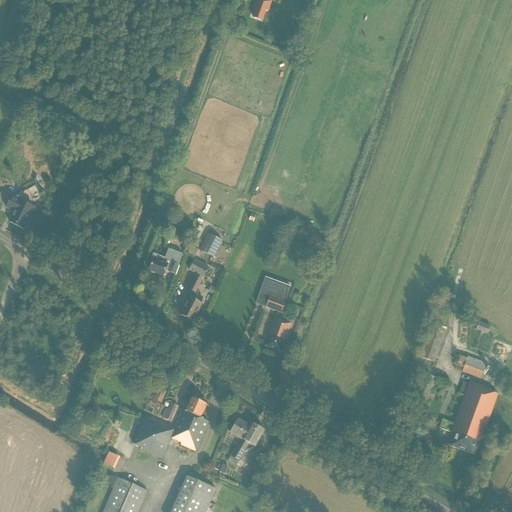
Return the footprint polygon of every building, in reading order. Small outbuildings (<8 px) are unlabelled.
[(268,11),(271,2),(266,0),(256,0),(252,14),(254,15),(253,18),(261,21),(265,11),(268,11)] [(303,25),(297,23),(288,52),(293,54),(303,25)] [(22,123),(26,116),(20,112),(15,119),(22,123)] [(23,229),(33,207),(11,197),(6,208),(15,212),(10,223),(23,229)] [(214,258),(222,241),(208,234),(200,251),(214,258)] [(307,243),(316,251),(323,243),(314,235),(307,243)] [(194,257),(198,250),(191,246),(188,254),(194,257)] [(175,275),(183,254),(168,249),(165,258),(153,254),(150,260),(153,261),(149,271),(151,271),(150,273),(154,274),(155,273),(163,276),(165,271),(175,275)] [(203,278),(208,268),(194,260),(189,270),(203,278)] [(195,298),(198,294),(195,293),(202,280),(195,277),(188,289),(193,292),(191,296),(190,296),(180,315),(193,321),(203,300),(201,299),(200,301),(195,298)] [(281,313),(291,288),(265,278),(256,303),(281,313)] [(433,324),(444,328),(449,316),(437,312),(433,324)] [(280,351),(290,324),(275,318),(269,335),(270,335),(266,346),(280,351)] [(488,334),(490,326),(479,322),(476,329),(488,334)] [(446,329),(444,328),(433,324),(421,358),(434,362),(446,329)] [(467,359),(461,356),(457,366),(463,369),(462,372),(481,379),(486,364),(467,357),(467,359)] [(423,414),(436,378),(424,374),(411,409),(423,414)] [(469,384),(463,382),(462,385),(460,384),(457,391),(465,395),(453,430),(451,433),(453,433),(448,446),(474,455),(478,443),(480,443),(497,395),(490,392),(490,390),(470,382),(469,384)] [(166,392),(158,389),(153,401),(161,404),(166,392)] [(201,418),(206,405),(191,398),(185,411),(182,410),(174,430),(145,417),(133,444),(140,448),(140,449),(161,459),(170,439),(181,443),(180,445),(195,452),(208,422),(201,418)] [(171,422),(178,407),(171,404),(169,410),(165,408),(161,417),(171,422)] [(249,426),(238,420),(230,433),(239,439),(239,438),(242,440),(236,450),(234,449),(230,456),(227,461),(235,466),(238,461),(249,444),(255,447),(264,431),(251,423),(249,426)] [(489,447),(494,433),(487,431),(482,444),(489,447)] [(109,452),(104,464),(115,469),(120,457),(109,452)] [(114,486),(118,479),(111,475),(107,483),(114,486)] [(206,511),(216,490),(186,477),(171,511),(206,511)] [(118,479),(114,486),(106,505),(101,502),(96,511),(138,511),(147,492),(118,479)]
